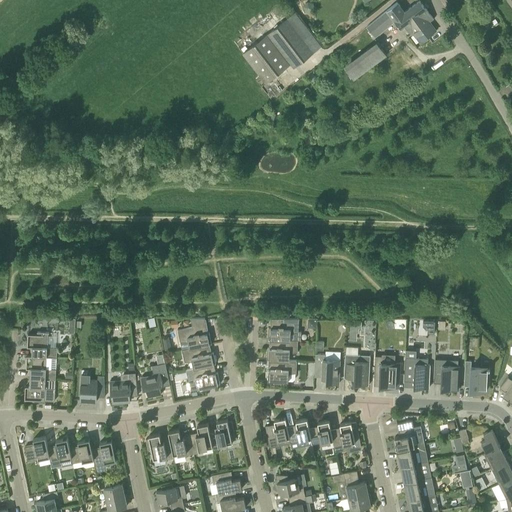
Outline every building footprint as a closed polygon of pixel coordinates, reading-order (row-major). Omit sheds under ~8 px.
[(414,32),(429,22),(432,19),(432,20),(434,19),(426,9),(420,1),(404,12),(397,2),(366,27),(374,36),(386,26),(386,27),(394,20),(400,28),(404,25),(411,34),(414,32)] [(268,35),(290,63),(293,67),(313,52),(287,19),(268,35)] [(436,31),(429,22),(414,32),(421,42),(436,31)] [(380,39),(383,46),(397,40),(394,33),(380,39)] [(266,83),(290,63),(268,35),(243,54),(266,83)] [(354,78),(369,67),(386,54),(379,44),(346,68),(354,78)] [(182,350),(211,344),(209,333),(207,333),(205,319),(205,318),(190,318),(191,318),(192,326),(178,330),(180,342),(181,342),(181,341),(188,341),(190,348),(182,350)] [(268,339),(298,340),(300,340),(301,331),(298,331),(299,318),(271,318),(270,328),(269,328),(268,339)] [(359,320),(349,320),(349,338),(359,339),(359,320)] [(434,334),(435,322),(423,321),(423,326),(426,329),(428,329),(427,333),(434,334)] [(27,356),(57,357),(57,348),(48,347),(48,333),(49,333),(49,332),(37,332),(38,332),(38,334),(28,334),(27,347),(32,347),(32,355),(27,355),(27,356)] [(268,348),(267,359),(297,361),(297,360),(289,360),(290,354),(297,352),(297,353),(298,340),(268,339),(270,339),(269,348),(268,348)] [(316,340),(316,350),(324,350),(324,341),(316,340)] [(186,370),(216,364),(213,353),(212,353),(210,344),(212,344),(211,344),(182,350),(185,362),(192,362),(194,368),(186,370)] [(163,352),(157,354),(159,363),(165,361),(163,352)] [(326,383),(339,384),(340,360),(325,359),(325,354),(315,354),(314,376),(322,377),(326,377),(326,383)] [(369,385),(369,379),(370,355),(345,354),(344,378),(354,378),(354,384),(369,385)] [(31,369),(31,377),(56,379),(56,369),(47,369),(47,357),(57,358),(57,357),(27,356),(26,368),(31,369)] [(380,377),(380,386),(399,387),(400,363),(382,362),(382,356),(375,356),(374,377),(380,377)] [(414,387),(419,388),(429,388),(430,364),(428,364),(428,358),(405,357),(404,381),(414,381),(414,387)] [(458,369),(458,360),(435,358),(434,382),(441,383),(441,389),(459,390),(460,369),(458,369)] [(297,361),(267,359),(267,360),(269,360),(268,368),(267,368),(266,380),(274,380),(274,383),(284,384),(284,383),(284,381),(288,381),(289,374),(296,373),(297,361)] [(161,394),(161,392),(159,385),(170,382),(165,363),(152,365),(154,374),(141,377),(143,388),(146,387),(148,397),(161,394)] [(216,364),(186,370),(189,382),(190,382),(189,381),(197,382),(198,388),(203,387),(203,389),(202,389),(203,390),(213,388),(212,387),(211,385),(220,384),(218,372),(216,373),(214,364),(216,364)] [(490,368),(480,367),(465,366),(464,386),(470,386),(470,390),(473,391),(473,390),(489,391),(490,368)] [(111,401),(112,401),(113,403),(130,402),(130,400),(131,400),(131,399),(130,399),(130,396),(138,395),(136,372),(129,373),(129,379),(110,381),(111,393),(112,393),(112,400),(111,400),(111,401)] [(80,401),(90,402),(90,401),(97,401),(97,397),(105,397),(104,381),(98,381),(98,380),(90,380),(90,374),(81,374),(80,401)] [(503,395),(511,400),(511,399),(511,378),(508,376),(500,387),(505,391),(503,395)] [(25,386),(25,392),(25,399),(35,400),(35,401),(34,401),(34,402),(46,403),(46,402),(45,402),(45,400),(55,401),(56,379),(31,377),(30,386),(25,386)] [(290,443),(291,443),(285,417),(274,419),(275,424),(273,427),(266,429),(266,428),(266,429),(270,447),(279,445),(278,439),(289,437),(290,443)] [(312,444),(307,418),(296,421),(297,425),(295,428),(289,430),(289,429),(288,429),(286,417),(285,417),(291,443),(311,438),(312,444)] [(307,418),(312,444),(333,440),(335,452),(336,452),(333,440),(329,420),(318,422),(319,427),(317,430),(311,431),(310,431),(307,418)] [(208,423),(213,449),(222,447),(222,444),(233,442),(230,432),(234,431),(232,421),(228,422),(228,419),(217,421),(218,429),(216,430),(216,431),(210,432),(208,423)] [(332,432),(331,429),(329,420),(333,440),(336,452),(347,450),(346,447),(348,445),(348,443),(355,442),(354,433),(358,432),(355,422),(352,423),(351,422),(340,424),(341,428),(339,431),(332,432)] [(401,436),(395,437),(397,449),(425,444),(421,425),(414,427),(412,420),(397,424),(399,433),(400,432),(401,436)] [(196,435),(190,436),(194,453),(203,451),(202,448),(212,446),(213,449),(208,423),(197,425),(199,433),(196,434),(196,435)] [(194,453),(190,436),(184,437),(184,436),(181,437),(179,429),(169,431),(174,457),(175,457),(174,454),(184,452),(185,455),(194,453)] [(469,442),(465,429),(460,431),(459,430),(463,444),(469,442)] [(484,454),(500,445),(492,430),(484,434),(486,439),(481,442),(487,452),(483,453),(484,454)] [(174,457),(169,431),(168,431),(170,440),(164,442),(164,441),(161,441),(160,433),(149,436),(149,438),(146,439),(148,449),(151,449),(154,459),(165,456),(165,459),(174,457)] [(51,462),(45,436),(33,439),(34,439),(35,445),(25,447),(28,461),(49,456),(50,462),(51,462)] [(62,465),(61,460),(71,458),(72,463),(73,463),(67,437),(56,440),(57,446),(48,447),(46,436),(45,436),(51,462),(52,467),(62,465)] [(67,437),(73,463),(93,459),(95,464),(89,438),(78,441),(78,442),(78,441),(79,447),(70,449),(68,437),(67,437)] [(89,438),(95,464),(105,462),(106,465),(115,463),(115,460),(116,460),(114,449),(115,449),(116,449),(114,441),(113,441),(112,441),(112,439),(100,442),(100,443),(101,448),(92,450),(90,438),(89,438)] [(397,449),(398,455),(401,466),(418,462),(428,460),(425,444),(397,449)] [(484,454),(491,468),(507,461),(500,446),(500,445),(484,454)] [(453,471),(468,468),(465,452),(455,454),(457,463),(452,465),(453,471)] [(511,476),(511,470),(507,461),(491,468),(499,484),(511,476)] [(404,483),(422,479),(418,462),(401,466),(404,483)] [(472,467),(475,475),(481,472),(477,465),(472,467)] [(470,468),(460,470),(464,486),(474,484),(470,468)] [(345,480),(349,498),(370,493),(368,485),(367,486),(366,481),(359,483),(357,470),(332,475),(334,482),(345,480)] [(231,480),(229,471),(212,475),(214,484),(217,484),(219,493),(216,493),(216,494),(242,488),(240,479),(231,480)] [(288,499),(305,496),(303,484),(298,485),(297,478),(289,480),(288,475),(280,474),(280,475),(276,474),(277,478),(275,479),(277,490),(279,490),(280,494),(287,493),(288,499)] [(511,495),(511,476),(499,484),(506,498),(506,499),(511,495)] [(430,477),(422,479),(404,483),(408,499),(425,496),(431,495),(433,494),(430,477)] [(107,499),(125,495),(122,483),(113,486),(111,479),(99,482),(100,488),(104,488),(107,499)] [(170,500),(171,506),(184,504),(182,497),(186,496),(184,485),(173,487),(172,484),(173,484),(172,483),(161,486),(162,486),(162,489),(157,491),(159,502),(170,500)] [(242,489),(242,488),(216,494),(218,503),(221,502),(223,511),(220,511),(219,511),(221,511),(246,507),(244,497),(236,499),(235,496),(234,496),(233,490),(242,489)] [(36,502),(38,511),(42,511),(57,509),(55,498),(59,497),(57,490),(45,493),(46,500),(36,502)] [(370,493),(349,498),(351,511),(365,511),(365,507),(371,505),(370,500),(371,500),(370,493)] [(283,507),(283,511),(304,511),(302,503),(314,501),(312,494),(305,496),(288,499),(289,506),(283,507)] [(127,506),(125,495),(107,499),(109,509),(100,511),(118,511),(117,508),(127,506)] [(431,495),(425,496),(408,499),(410,511),(430,511),(435,511),(431,495)]
